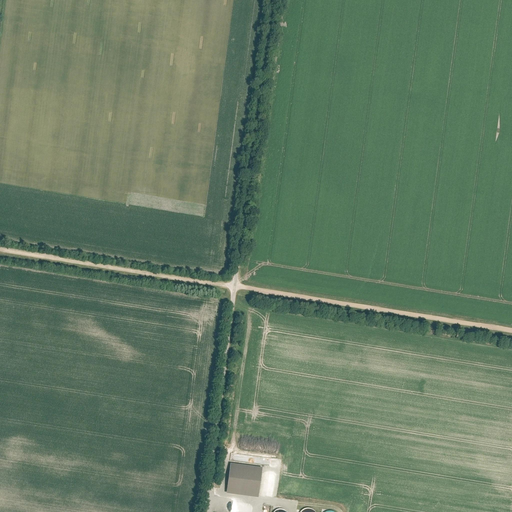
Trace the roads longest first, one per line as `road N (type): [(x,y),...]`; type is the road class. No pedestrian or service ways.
road 1 (track): [(0,247),(511,330)]
road 2 (unclassified): [(235,285),(272,0)]
road 3 (residential): [(205,511),(235,285)]
